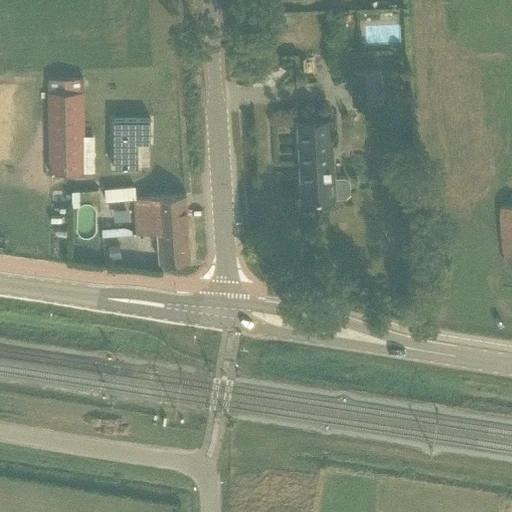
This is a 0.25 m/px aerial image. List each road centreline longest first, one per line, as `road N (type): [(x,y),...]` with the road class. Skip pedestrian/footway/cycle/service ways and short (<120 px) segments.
road 1 (tertiary): [(229,304),(209,0)]
road 2 (unclassified): [(209,511),(204,467),(0,434)]
road 3 (tertiary): [(428,353),(341,321),(229,304)]
road 4 (tertiary): [(232,326),(428,353)]
road 5 (tertiary): [(81,296),(232,326)]
road 6 (tertiary): [(229,304),(81,296)]
